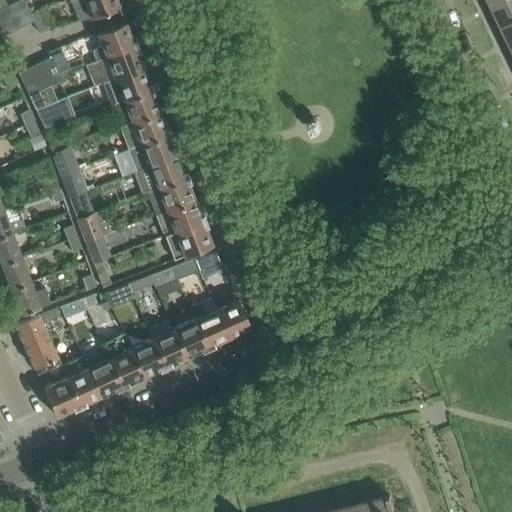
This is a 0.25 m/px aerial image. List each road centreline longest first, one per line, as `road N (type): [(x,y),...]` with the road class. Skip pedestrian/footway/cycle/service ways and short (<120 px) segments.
road 1 (residential): [(290,348),(154,0)]
road 2 (residential): [(42,459),(290,348)]
road 3 (residential): [(290,348),(511,202)]
road 4 (tertiary): [(511,156),(435,0)]
